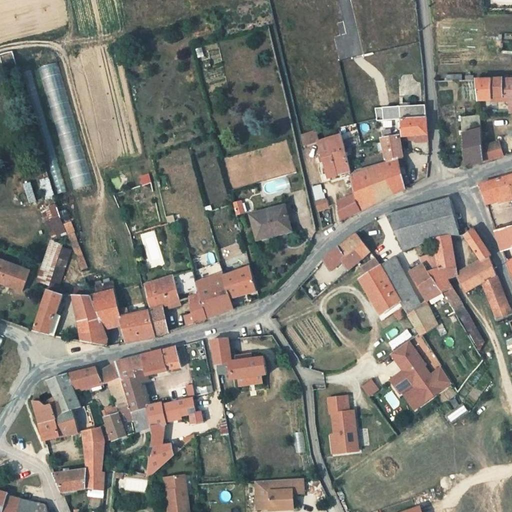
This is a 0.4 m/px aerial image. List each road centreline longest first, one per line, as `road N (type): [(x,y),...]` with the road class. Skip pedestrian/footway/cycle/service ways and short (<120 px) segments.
road 1 (unclassified): [(262,313),(350,227),(438,188)]
road 2 (residential): [(340,511),(315,453),(306,380),(262,313)]
road 3 (residential): [(438,188),(423,0)]
road 4 (unclassified): [(110,355),(262,313)]
road 5 (residential): [(465,178),(511,292)]
